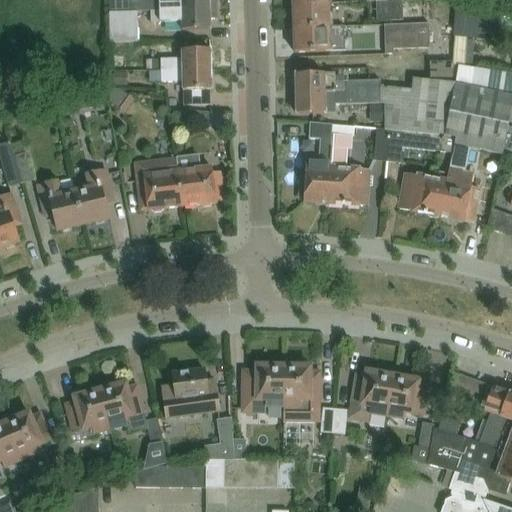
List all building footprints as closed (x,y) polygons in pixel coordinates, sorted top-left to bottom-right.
[(127,0),(107,0),(108,14),(128,14),(127,0)] [(159,13),(216,12),(216,2),(209,2),(208,0),(180,0),(180,1),(158,1),(159,13)] [(403,21),(403,2),(390,2),(390,1),(386,1),(376,1),(376,21),(403,21)] [(438,2),(437,23),(448,24),(451,2),(438,2)] [(329,27),(328,3),(292,4),(293,28),(329,27)] [(483,42),(489,8),(457,3),(454,37),(465,39),(483,42)] [(216,21),(216,12),(159,13),(150,13),(150,24),(181,24),(181,32),(209,32),(209,22),(216,21)] [(136,14),(128,14),(108,14),(109,44),(137,44),(136,14)] [(416,48),(415,24),(403,25),(404,49),(416,48)] [(429,48),(428,24),(415,24),(416,48),(429,48)] [(404,49),(403,25),(382,26),(384,54),(392,54),(392,49),(404,49)] [(344,51),(343,27),(329,27),(293,28),(294,53),(344,51)] [(463,68),(465,39),(454,37),(453,66),(463,68)] [(160,62),(160,72),(210,71),(210,52),(181,53),(181,61),(160,62)] [(455,86),(451,85),(453,66),(430,65),(431,82),(413,79),(412,91),(379,88),(379,104),(384,104),(384,131),(390,131),(446,137),(455,86)] [(210,92),(210,71),(160,72),(160,84),(182,84),(182,108),(209,107),(209,92),(210,92)] [(295,74),(295,94),(345,93),(345,104),(379,104),(379,88),(379,81),(333,82),(334,73),(295,74)] [(506,130),(511,106),(511,96),(455,85),(455,86),(446,137),(455,137),(454,146),(501,155),(506,130)] [(120,93),(110,93),(111,106),(121,113),(130,100),(120,93)] [(345,104),(345,93),(295,94),(296,115),(324,114),(324,113),(334,113),(334,105),(345,104)] [(209,127),(210,116),(185,113),(184,125),(209,127)] [(327,204),(330,149),(331,137),(332,123),(309,121),(306,172),(303,175),(302,180),(304,182),(303,202),(327,204)] [(389,148),(389,141),(390,131),(384,131),(375,130),(372,162),(387,164),(389,148)] [(511,131),(506,130),(501,155),(511,158),(511,131)] [(455,137),(446,137),(390,131),(389,141),(402,142),(401,149),(453,154),(454,146),(455,137)] [(331,137),(330,149),(327,204),(328,204),(330,205),(338,206),(339,204),(360,206),(361,188),(367,188),(369,172),(344,170),(346,138),(331,137)] [(400,165),(401,149),(402,142),(389,141),(389,148),(387,164),(400,165)] [(21,183),(13,157),(8,143),(0,145),(0,163),(8,188),(21,183)] [(25,154),(13,157),(21,183),(33,180),(25,154)] [(472,224),(476,206),(476,203),(467,201),(467,200),(470,198),(471,192),(469,189),(472,175),(460,173),(463,158),(451,156),(447,175),(440,218),(472,224)] [(198,157),(176,160),(181,208),(200,206),(203,208),(210,208),(212,204),(215,204),(211,169),(199,170),(198,157)] [(181,208),(176,160),(134,165),(138,195),(146,194),(147,212),(151,211),(154,214),(160,213),(163,210),(181,208)] [(511,176),(511,168),(505,166),(499,184),(509,187),(511,176)] [(89,189),(74,193),(82,226),(95,223),(95,225),(103,223),(103,221),(107,220),(102,197),(111,196),(105,171),(86,176),(89,189)] [(440,218),(447,175),(437,173),(436,181),(404,175),(397,209),(426,215),(428,217),(435,218),(438,217),(440,218)] [(82,226),(74,193),(59,196),(56,183),(37,187),(43,211),(52,209),(57,232),(61,231),(62,233),(71,231),(70,229),(82,226)] [(0,250),(6,248),(7,251),(14,248),(13,245),(18,244),(10,222),(19,219),(10,195),(0,198),(0,250)] [(511,219),(490,212),(487,230),(501,235),(501,234),(511,237),(511,219)] [(282,408),(283,367),(256,366),(255,379),(246,379),(246,389),(242,389),(241,413),(257,413),(257,408),(282,408)] [(310,367),(283,367),(282,408),(282,424),(283,424),(283,423),(316,423),(316,402),(318,402),(319,380),(309,380),(310,367)] [(218,412),(214,382),(205,383),(203,371),(171,375),(173,388),(162,390),(166,419),(218,412)] [(350,405),(348,417),(367,421),(368,414),(385,417),(392,377),(365,372),(364,378),(355,376),(350,405)] [(511,395),(492,388),(452,374),(443,399),(488,415),(506,421),(511,423),(511,395)] [(418,387),(419,382),(392,377),(385,417),(402,420),(403,414),(422,417),(427,389),(418,387)] [(124,384),(99,391),(109,431),(126,426),(124,420),(142,415),(136,393),(127,396),(124,384)] [(109,431),(99,391),(72,398),(75,410),(66,412),(72,434),(90,429),(92,435),(109,431)] [(331,435),(333,411),(321,410),(319,434),(331,435)] [(333,411),(331,435),(343,436),(346,411),(337,411),(333,411)] [(51,442),(42,421),(33,424),(29,414),(4,424),(20,463),(36,456),(33,450),(51,442)] [(501,479),(510,483),(511,483),(511,423),(488,415),(477,445),(498,451),(491,472),(502,476),(501,479)] [(161,443),(155,419),(144,422),(149,445),(161,443)] [(231,419),(230,419),(217,420),(218,445),(205,447),(205,462),(223,462),(233,462),(231,419)] [(20,463),(4,424),(0,426),(0,463),(1,463),(4,470),(20,463)] [(429,450),(432,431),(433,426),(421,424),(416,448),(429,450)] [(491,472),(498,451),(477,445),(434,432),(432,431),(429,450),(426,466),(453,474),(482,483),(486,491),(504,498),(510,483),(501,479),(502,476),(491,472)] [(277,491),(278,461),(259,462),(259,491),(277,491)] [(292,461),(281,461),(278,461),(277,491),(292,491),(292,461)] [(223,490),(223,462),(205,462),(205,469),(205,490),(223,490)] [(241,491),(241,462),(233,462),(223,462),(223,490),(241,491)] [(259,491),(259,462),(241,462),(241,491),(259,491)] [(169,490),(169,468),(159,467),(157,468),(157,490),(169,490)] [(157,490),(157,468),(131,475),(135,490),(157,490)] [(181,490),(181,468),(169,468),(169,490),(181,490)] [(193,490),(193,469),(181,468),(181,490),(193,490)] [(205,490),(205,469),(193,469),(193,490),(205,490)] [(511,511),(483,501),(486,491),(482,483),(453,474),(447,490),(451,492),(449,495),(451,498),(444,501),(439,511),(511,511)] [(68,499),(67,511),(98,511),(99,490),(68,499)] [(59,511),(60,497),(45,502),(44,505),(44,511),(59,511)]
